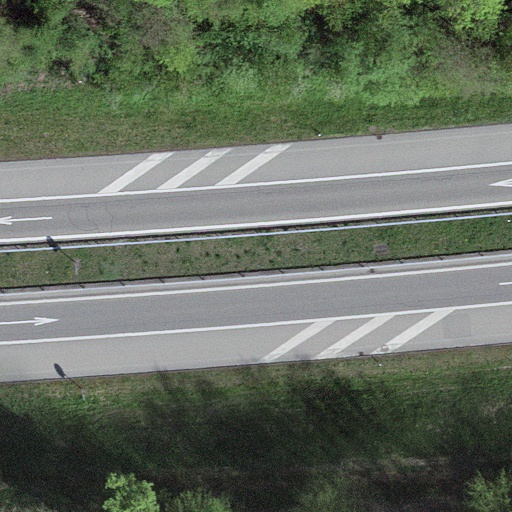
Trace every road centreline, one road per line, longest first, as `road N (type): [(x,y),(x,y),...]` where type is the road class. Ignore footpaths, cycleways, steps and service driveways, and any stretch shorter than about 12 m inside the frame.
road 1 (motorway): [(0,322),(511,282)]
road 2 (motorway): [(511,181),(0,220)]
